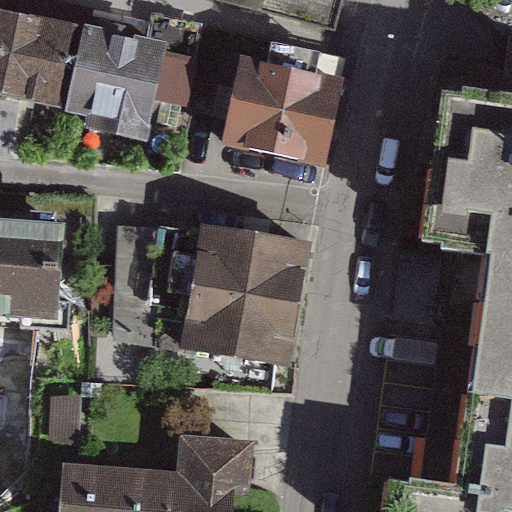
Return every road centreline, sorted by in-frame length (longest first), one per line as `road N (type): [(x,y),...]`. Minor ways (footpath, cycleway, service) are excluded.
road 1 (residential): [(0,180),(350,212)]
road 2 (residential): [(350,212),(307,511)]
road 3 (residential): [(406,0),(350,212)]
